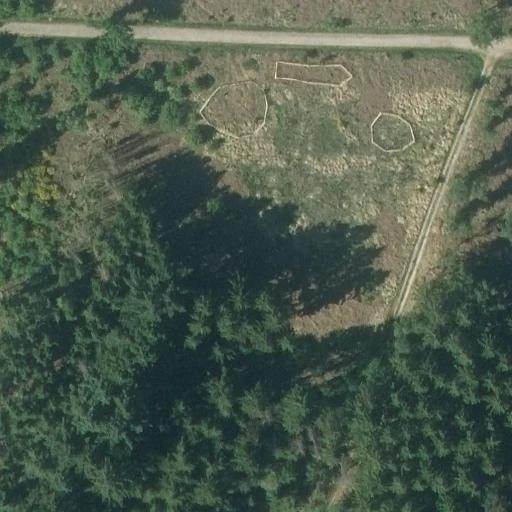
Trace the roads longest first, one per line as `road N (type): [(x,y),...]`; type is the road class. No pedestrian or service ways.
road 1 (track): [(489,45),(328,511)]
road 2 (track): [(489,45),(0,30)]
